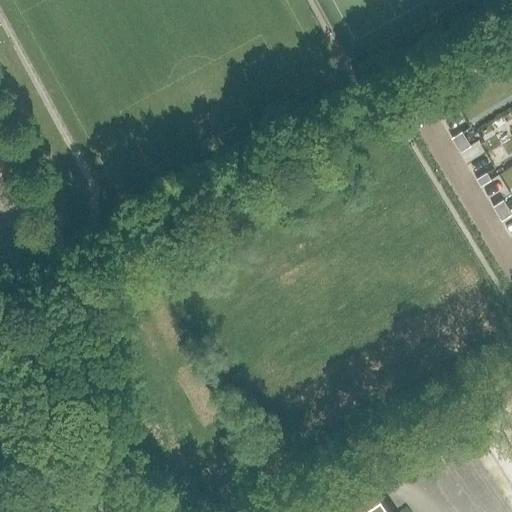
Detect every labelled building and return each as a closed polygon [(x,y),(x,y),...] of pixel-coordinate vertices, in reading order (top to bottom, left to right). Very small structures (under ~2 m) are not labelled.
[(465,140),(461,133),(450,139),(455,146),(465,140)] [(469,146),(465,140),(455,146),(459,153),(469,146)] [(475,179),(479,186),(489,180),(485,173),(475,179)] [(506,207),(502,201),(492,207),(496,214),(506,207)] [(510,214),(506,207),(496,214),(500,221),(510,214)] [(393,511),(384,497),(362,511),(393,511)]
